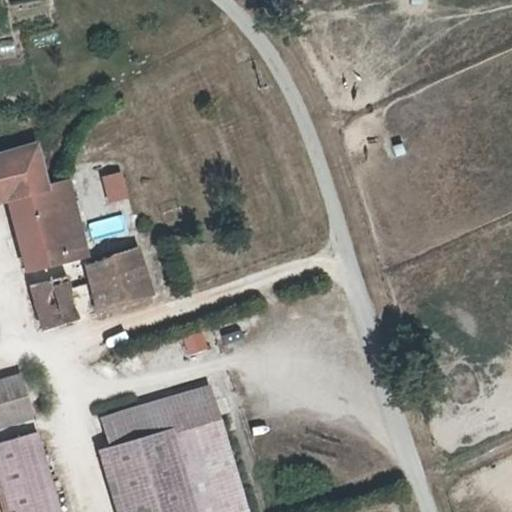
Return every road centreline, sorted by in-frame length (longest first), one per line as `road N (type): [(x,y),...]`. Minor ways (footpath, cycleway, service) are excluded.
road 1 (unclassified): [(0,356),(214,299),(344,250)]
road 2 (unclassified): [(344,250),(291,97),(259,42),(214,0)]
road 3 (unclassified): [(425,511),(344,250)]
